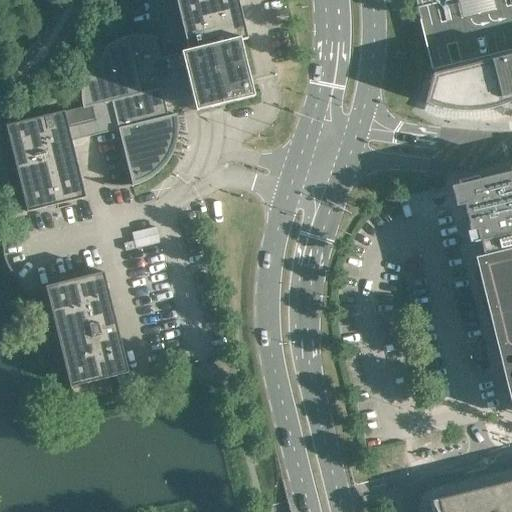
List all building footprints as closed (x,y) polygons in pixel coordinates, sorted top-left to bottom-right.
[(195,112),(223,105),(253,97),(249,81),(248,76),(240,42),(247,40),(237,0),(175,0),(188,51),(159,58),(155,38),(156,39),(156,38),(140,36),(125,38),(111,43),(99,53),(89,65),(83,79),(81,94),(83,107),(64,111),(6,126),(27,212),(85,198),(71,141),(118,130),(132,186),(133,186),(138,185),(153,177),(166,165),(174,149),(178,132),(176,115),(168,117),(164,104),(191,97),(195,112)] [(511,0),(414,0),(431,70),(432,70),(511,50),(511,0)] [(511,50),(432,70),(433,74),(432,75),(424,104),(436,108),(447,110),(457,111),(468,112),(479,111),(490,109),(500,106),(511,102),(511,108),(511,109),(511,108),(511,50)] [(511,171),(481,180),(459,185),(461,193),(460,193),(470,231),(476,230),(478,240),(479,243),(511,235),(511,171)] [(511,235),(479,243),(473,242),(474,270),(475,274),(475,277),(477,281),(477,284),(478,289),(479,291),(480,296),(481,298),(482,300),(483,305),(485,310),(485,312),(487,319),(488,322),(489,324),(491,330),(493,335),(494,338),(495,341),(496,344),(497,347),(498,346),(511,402),(511,235)] [(129,339),(122,341),(116,315),(123,313),(113,276),(55,290),(80,391),(138,376),(129,339)] [(511,511),(511,481),(431,501),(433,511),(511,511)]
